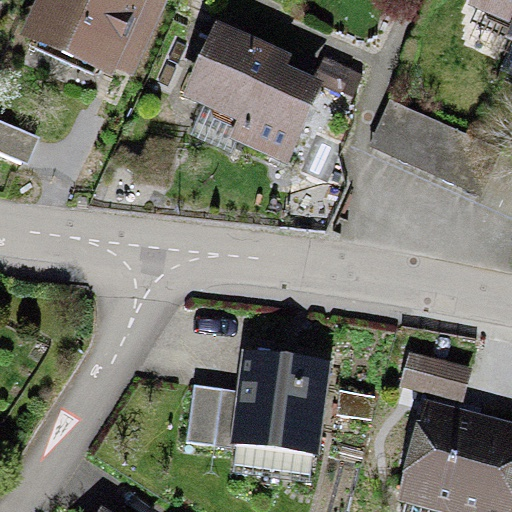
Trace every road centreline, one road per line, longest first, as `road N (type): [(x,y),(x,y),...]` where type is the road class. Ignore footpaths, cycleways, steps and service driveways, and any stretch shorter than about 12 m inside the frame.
road 1 (residential): [(511,302),(353,274),(149,252)]
road 2 (residential): [(149,252),(3,511)]
road 3 (residential): [(149,252),(0,229)]
